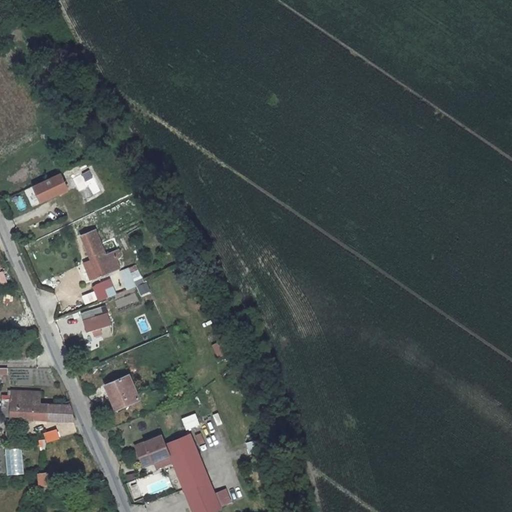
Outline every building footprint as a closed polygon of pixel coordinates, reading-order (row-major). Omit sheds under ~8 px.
[(91,167),(73,177),(85,198),(102,188),(91,167)] [(63,172),(45,179),(51,193),(62,189),(69,186),(63,172)] [(45,179),(33,184),(39,198),(51,193),(45,179)] [(88,278),(117,267),(113,257),(117,255),(114,249),(103,253),(93,229),(78,235),(89,260),(82,263),(88,278)] [(112,230),(104,232),(110,250),(118,247),(112,230)] [(150,294),(141,269),(132,272),(130,267),(120,270),(127,290),(137,287),(141,297),(150,294)] [(96,285),(101,298),(109,295),(104,282),(96,285)] [(83,295),(86,304),(98,300),(95,291),(83,295)] [(97,303),(74,311),(81,328),(103,320),(97,303)] [(218,359),(232,353),(226,339),(213,344),(218,359)] [(124,374),(101,383),(109,405),(133,396),(124,374)] [(185,387),(175,390),(177,397),(187,394),(185,387)] [(66,408),(43,406),(44,396),(12,394),(12,421),(73,426),(66,408)] [(198,413),(182,418),(186,430),(202,425),(198,413)] [(59,428),(45,431),(47,442),(61,439),(59,428)] [(215,492),(196,433),(169,442),(166,433),(136,444),(146,473),(176,463),(192,511),(215,511),(234,506),(228,488),(215,492)] [(248,441),(248,453),(261,452),(260,441),(248,441)] [(7,449),(8,475),(26,474),(24,448),(7,449)] [(44,474),(34,475),(36,489),(46,488),(44,474)]
